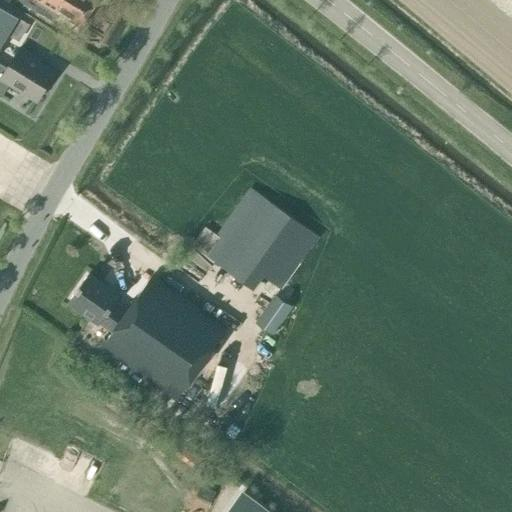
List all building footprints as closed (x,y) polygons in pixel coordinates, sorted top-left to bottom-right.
[(12,0),(51,24),(58,12),(81,27),(97,0),(12,0)] [(7,68),(0,64),(0,44),(17,17),(0,6),(0,95),(1,96),(9,83),(37,100),(54,72),(30,58),(32,55),(19,48),(7,68)] [(318,235),(251,188),(217,235),(205,227),(192,245),(253,288),(264,273),(282,286),(318,235)] [(126,311),(113,303),(119,295),(88,273),(67,302),(99,324),(100,322),(112,331),(102,346),(177,399),(226,328),(151,276),(126,311)] [(272,333),(292,305),(276,294),(257,322),(272,333)] [(182,460),(189,451),(180,445),(174,453),(182,460)] [(263,511),(242,496),(229,511),(263,511)]
